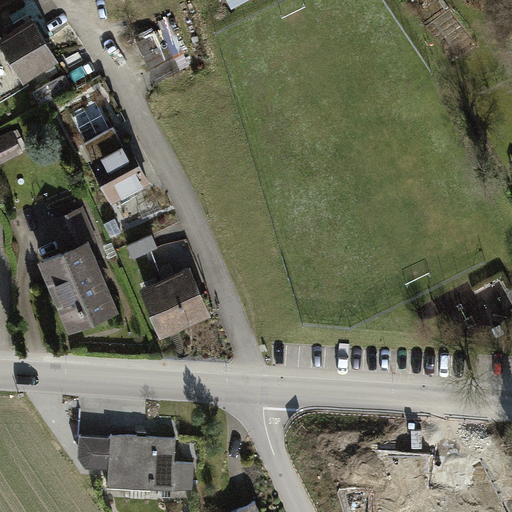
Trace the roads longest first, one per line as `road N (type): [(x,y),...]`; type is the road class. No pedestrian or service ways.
road 1 (residential): [(110,53),(189,207),(259,390)]
road 2 (tertiary): [(0,375),(259,390)]
road 3 (tertiary): [(259,390),(511,404)]
road 4 (residential): [(302,511),(266,437),(259,390)]
